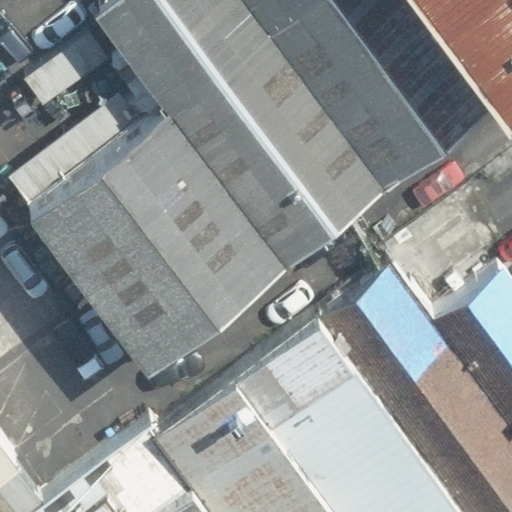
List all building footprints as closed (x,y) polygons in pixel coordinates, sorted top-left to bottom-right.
[(280,246),(381,171),(253,0),(97,0),(161,86),(280,246)] [(511,74),(511,0),(253,0),(381,171),(511,74)] [(148,342),(280,246),(161,86),(30,183),(148,342)] [(381,252),(312,303),(468,511),(511,511),(511,427),(423,308),(381,252)] [(423,308),(511,427),(511,267),(500,252),(423,308)] [(468,511),(312,303),(225,367),(333,511),(468,511)] [(333,511),(225,367),(221,363),(17,511),(333,511)] [(0,451),(15,440),(0,420),(0,451)]
